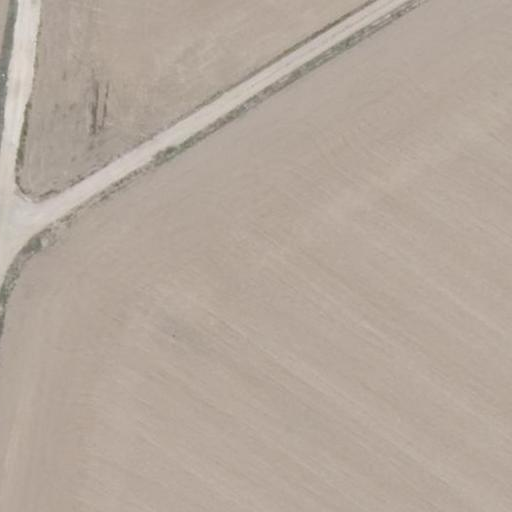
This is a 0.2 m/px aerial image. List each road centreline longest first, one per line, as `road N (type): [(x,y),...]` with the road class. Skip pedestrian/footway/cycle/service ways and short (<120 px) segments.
road 1 (track): [(384,0),(31,212),(0,219)]
road 2 (track): [(0,136),(13,0)]
